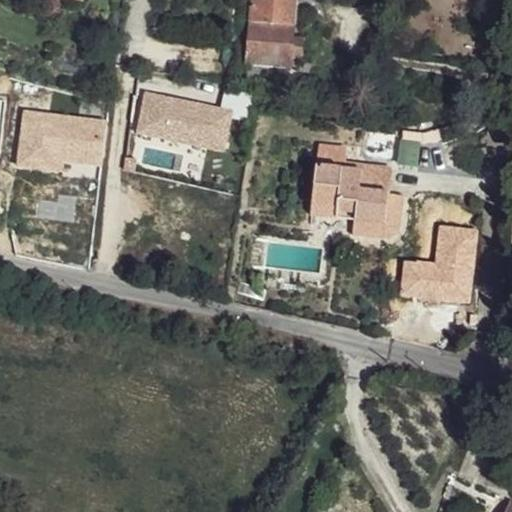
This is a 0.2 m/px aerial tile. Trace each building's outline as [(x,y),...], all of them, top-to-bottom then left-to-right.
[(250,0),(249,23),(292,26),(294,0),(250,0)] [(159,19),(150,17),(148,26),(158,28),(159,19)] [(249,23),(246,63),(262,64),(290,67),(292,26),(249,23)] [(246,63),(245,79),(260,80),(262,64),(246,63)] [(234,110),(146,91),(136,135),(224,153),(234,110)] [(107,119),(23,108),(15,167),(64,173),(65,164),(101,168),(107,119)] [(322,142),(320,157),(346,161),(348,146),(322,142)] [(319,163),(313,213),(354,218),(385,222),(390,188),(393,167),(367,164),(363,163),(361,169),(319,163)] [(354,218),(352,229),(388,234),(394,231),(398,228),(401,223),(405,190),(390,188),(385,222),(354,218)] [(435,262),(403,259),(399,297),(469,304),(477,228),(439,224),(435,262)]
